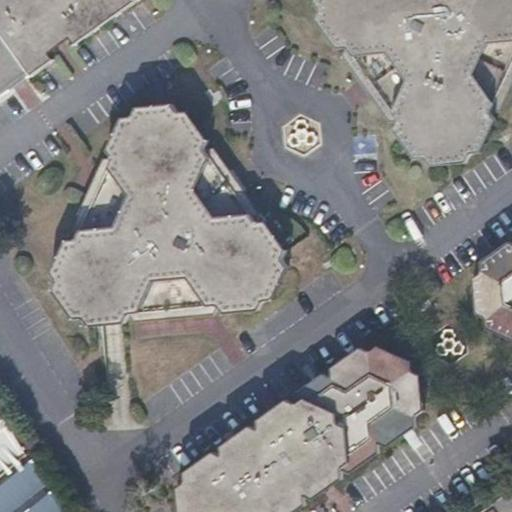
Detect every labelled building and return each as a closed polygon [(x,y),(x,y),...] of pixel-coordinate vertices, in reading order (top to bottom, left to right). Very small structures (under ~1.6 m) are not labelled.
[(0,0),(0,98),(51,63),(46,56),(65,41),(71,48),(138,0),(0,0)] [(511,0),(311,0),(310,1),(308,5),(328,34),(338,35),(334,42),(351,67),(359,62),(373,82),(365,87),(379,107),(389,107),(384,115),(407,148),(417,147),(422,154),(457,151),(462,142),(472,141),(490,107),(485,101),(492,101),(510,66),(511,62),(511,0)] [(359,62),(351,67),(365,87),(373,82),(359,62)] [(129,117),(120,117),(104,150),(110,158),(101,158),(67,231),(74,239),(63,240),(49,272),(53,279),(50,290),(71,320),(81,320),(87,327),(123,324),(126,315),(132,323),(212,315),(216,307),(222,315),(257,311),(262,303),(272,300),(287,267),(282,259),(286,250),(266,221),(256,221),(260,214),(244,192),(236,198),(221,176),(229,171),(214,148),(204,149),(208,141),(187,112),(177,113),(171,104),(136,107),(129,117)] [(229,171),(221,176),(236,198),(244,192),(229,171)] [(511,238),(508,237),(481,256),(482,265),(475,270),(478,314),(488,319),(488,328),(511,338),(511,238)] [(427,411),(426,393),(424,376),(413,371),(413,361),(377,343),(369,349),(360,344),(332,365),(332,374),(324,370),(296,390),(297,400),(288,396),(258,417),(258,427),(250,423),(220,444),(222,453),(213,449),(183,470),(184,481),(177,487),(179,511),(300,511),(306,508),(305,497),(315,502),(345,482),(344,470),(354,474),(381,455),(381,443),(392,448),(420,428),(419,417),(427,411)] [(0,511),(70,511),(37,457),(0,392),(0,511)]
